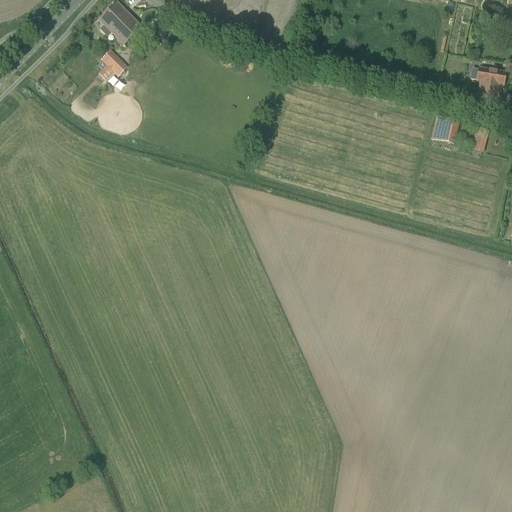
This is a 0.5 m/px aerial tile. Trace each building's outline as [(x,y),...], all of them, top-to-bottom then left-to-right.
[(118,27),(129,16),(116,4),(99,21),(104,26),(100,30),(107,38),(111,33),(116,38),(123,32),(118,27)] [(123,32),(116,38),(124,46),(141,29),(129,16),(118,27),(123,32)] [(118,78),(127,69),(110,51),(100,61),(106,67),(98,75),(104,81),(113,73),(118,78)] [(473,70),(471,81),(476,82),(476,83),(478,83),(478,84),(476,99),(498,103),(501,87),(504,87),(506,74),(497,72),(489,71),(478,69),(478,71),(473,70)] [(430,141),(454,147),(460,123),(436,117),(430,141)] [(481,153),(487,131),(477,128),(471,150),(481,153)]
